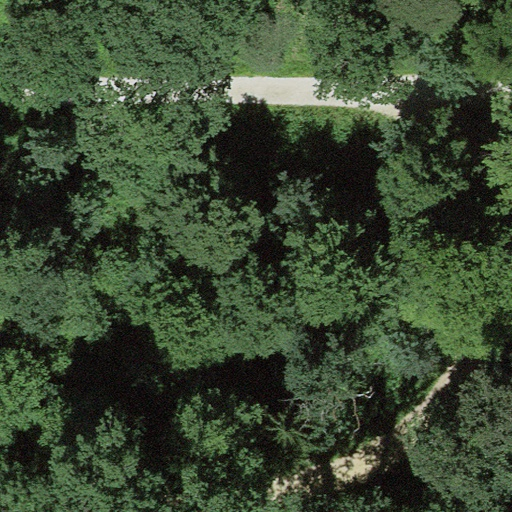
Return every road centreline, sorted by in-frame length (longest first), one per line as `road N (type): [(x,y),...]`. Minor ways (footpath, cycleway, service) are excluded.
road 1 (track): [(493,107),(506,230),(496,316),(464,394),(383,462),(236,494),(97,511)]
road 2 (track): [(102,88),(404,92),(493,107)]
road 3 (track): [(0,225),(27,202),(102,88)]
